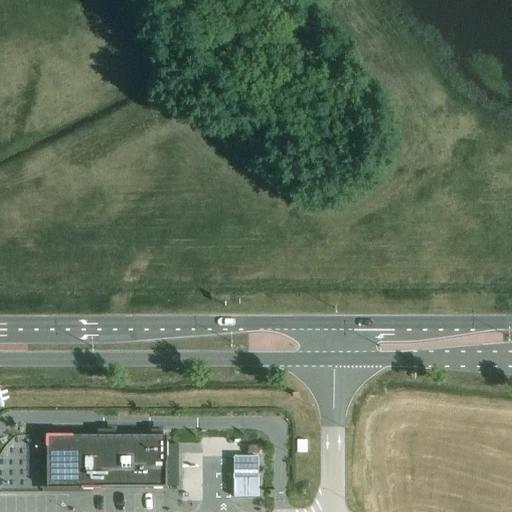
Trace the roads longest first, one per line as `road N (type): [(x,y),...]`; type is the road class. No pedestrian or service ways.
road 1 (secondary): [(0,360),(511,361)]
road 2 (secondary): [(511,324),(0,324)]
